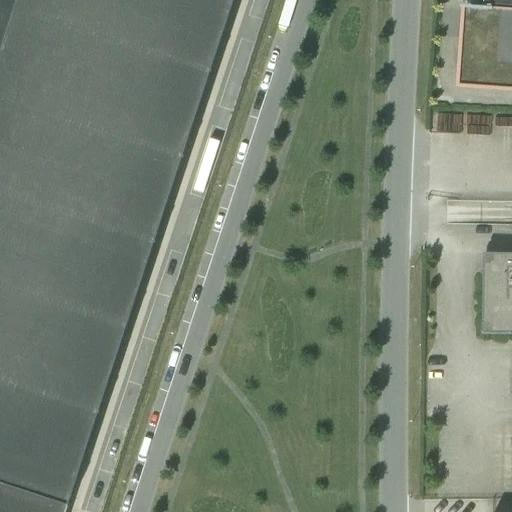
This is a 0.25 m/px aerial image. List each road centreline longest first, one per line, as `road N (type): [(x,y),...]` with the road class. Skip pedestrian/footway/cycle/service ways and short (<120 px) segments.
road 1 (unclassified): [(301,0),(133,511)]
road 2 (unclassified): [(405,0),(393,511)]
